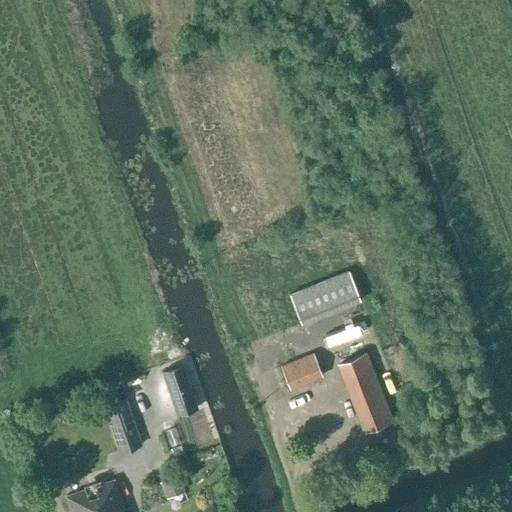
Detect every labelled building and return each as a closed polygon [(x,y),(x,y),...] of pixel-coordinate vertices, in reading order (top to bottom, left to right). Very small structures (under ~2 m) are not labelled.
[(351,262),(291,286),(303,317),(363,293),(351,262)] [(364,352),(337,362),(364,430),(391,420),(364,352)] [(290,389),(323,376),(313,353),(281,366),(290,389)] [(182,364),(163,371),(177,414),(197,407),(182,364)] [(118,452),(141,444),(125,399),(102,407),(118,452)] [(184,491),(177,475),(160,482),(167,498),(184,491)] [(124,511),(114,479),(65,496),(71,511),(124,511)]
